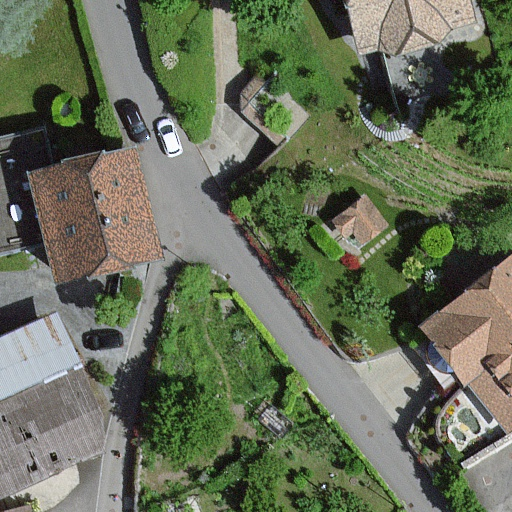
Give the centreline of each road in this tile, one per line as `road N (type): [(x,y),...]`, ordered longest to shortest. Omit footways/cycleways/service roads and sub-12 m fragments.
road 1 (unclassified): [(430,511),(208,216)]
road 2 (residential): [(208,216),(158,268),(105,511)]
road 3 (unclassified): [(208,216),(126,70),(103,0)]
